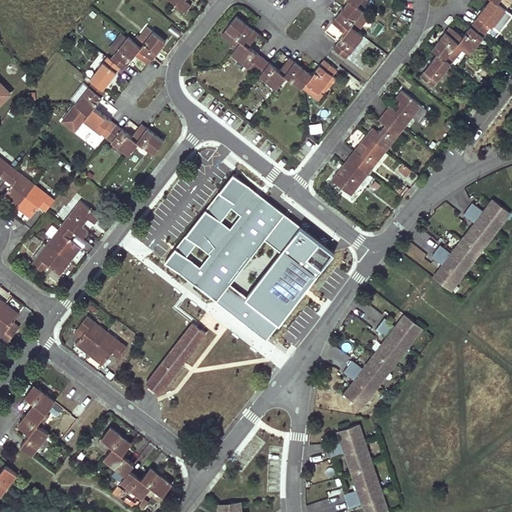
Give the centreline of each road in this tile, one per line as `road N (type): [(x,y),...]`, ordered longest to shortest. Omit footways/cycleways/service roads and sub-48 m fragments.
road 1 (residential): [(206,123),(35,340)]
road 2 (residential): [(293,191),(421,15)]
road 3 (residential): [(208,471),(35,340)]
road 4 (residential): [(372,254),(294,378)]
road 5 (residential): [(511,68),(425,186)]
road 6 (residential): [(173,89),(145,116),(126,114),(123,105),(126,92),(155,67),(172,74)]
road 7 (residential): [(294,378),(300,408),(293,511)]
road 8 (residential): [(294,378),(262,402),(208,471)]
